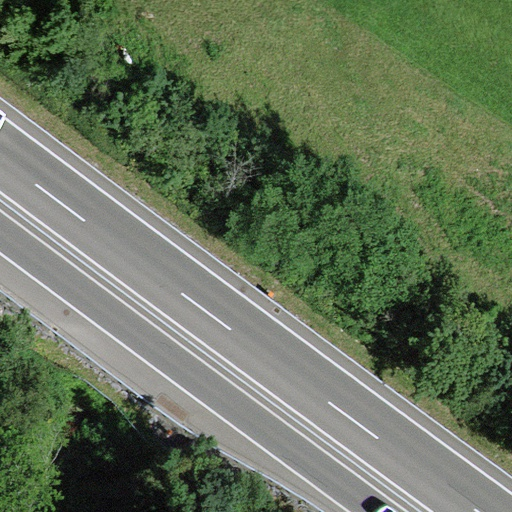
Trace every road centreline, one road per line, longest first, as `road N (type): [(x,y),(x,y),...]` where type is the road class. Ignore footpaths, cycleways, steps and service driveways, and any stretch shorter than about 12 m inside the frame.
road 1 (trunk): [(478,511),(0,157)]
road 2 (trunk): [(0,228),(380,511)]
